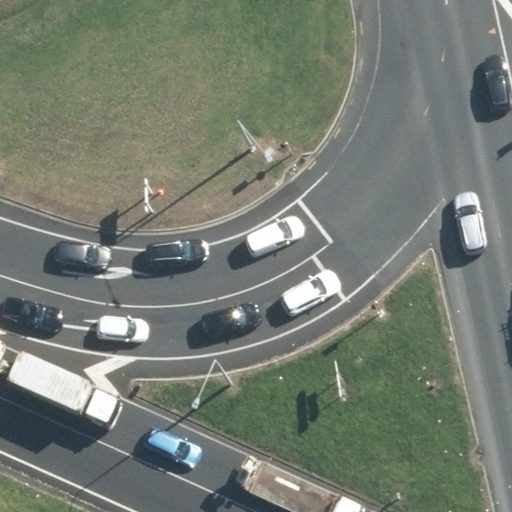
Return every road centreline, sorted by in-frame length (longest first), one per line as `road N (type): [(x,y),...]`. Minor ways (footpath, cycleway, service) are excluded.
road 1 (motorway): [(0,290),(71,312),(150,318),(224,303),(325,246),(467,86)]
road 2 (motorway): [(0,396),(258,511)]
road 3 (primary): [(511,289),(467,86)]
